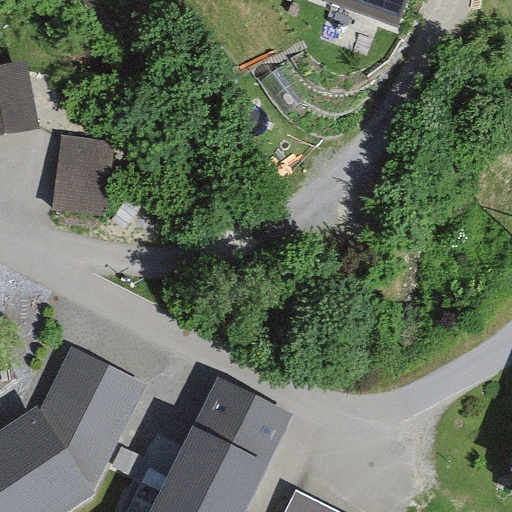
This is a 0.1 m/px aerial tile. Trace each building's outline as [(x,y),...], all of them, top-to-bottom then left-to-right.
[(408,0),(324,0),(398,28),(408,0)] [(29,61),(0,65),(0,136),(39,131),(29,61)] [(115,142),(63,137),(55,209),(106,215),(115,142)] [(43,399),(0,426),(0,511),(63,511),(98,492),(138,382),(72,349),(43,399)] [(254,511),(276,462),(192,425),(153,511),(254,511)] [(323,511),(296,500),(290,511),(323,511)]
